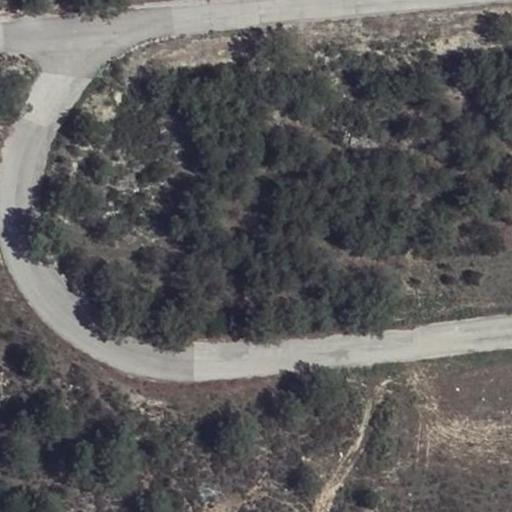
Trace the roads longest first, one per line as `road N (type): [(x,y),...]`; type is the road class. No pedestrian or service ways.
road 1 (unclassified): [(511,331),(376,357),(194,355),(87,318),(21,238),(42,102),(95,32)]
road 2 (unclassified): [(444,0),(95,32)]
